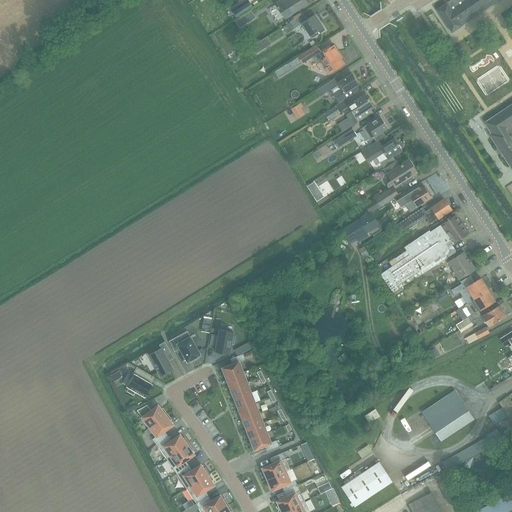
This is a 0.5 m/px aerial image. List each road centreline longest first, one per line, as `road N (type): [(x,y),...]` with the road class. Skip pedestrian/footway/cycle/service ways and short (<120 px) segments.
road 1 (tertiary): [(511,263),(362,30)]
road 2 (residential): [(251,511),(175,396),(208,372)]
